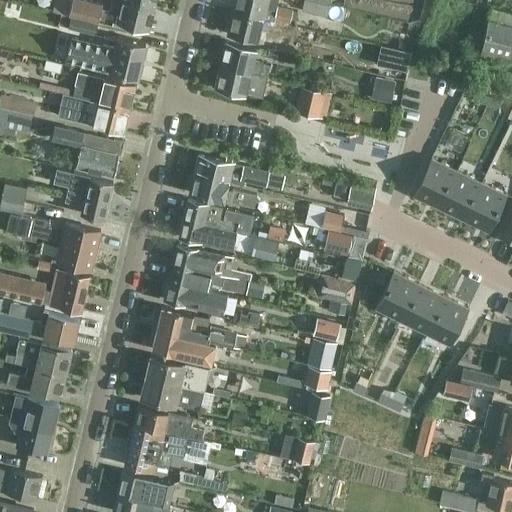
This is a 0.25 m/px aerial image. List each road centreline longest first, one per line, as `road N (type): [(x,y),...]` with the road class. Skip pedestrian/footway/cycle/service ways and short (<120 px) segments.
road 1 (residential): [(71,511),(170,98)]
road 2 (unclassified): [(511,277),(374,217)]
road 3 (residential): [(302,127),(170,98)]
